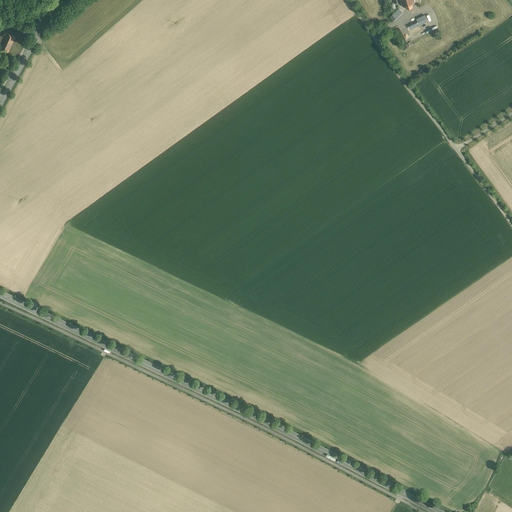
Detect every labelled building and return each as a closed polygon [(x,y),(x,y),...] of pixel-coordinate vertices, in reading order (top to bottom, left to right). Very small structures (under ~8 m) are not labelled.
[(414,0),(400,0),(402,6),(406,5),(407,9),(412,7),(411,4),(415,3),(414,0)] [(390,15),(394,19),(402,11),(397,7),(390,15)] [(427,20),(424,15),(417,19),(419,24),(427,20)] [(15,36),(6,32),(4,37),(2,39),(6,41),(6,42),(11,45),(15,36)] [(6,41),(2,39),(1,42),(0,44),(0,48),(8,52),(11,45),(6,42),(6,41)]
